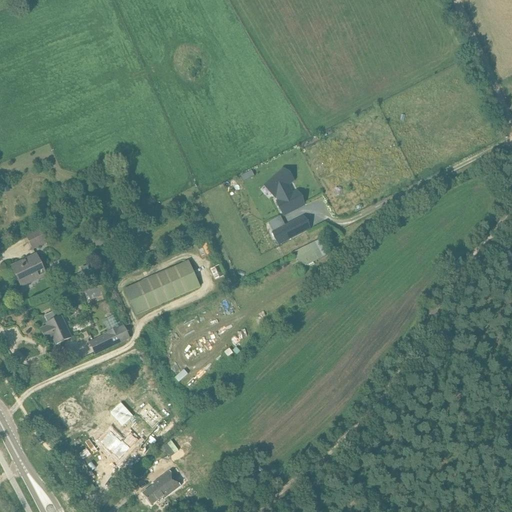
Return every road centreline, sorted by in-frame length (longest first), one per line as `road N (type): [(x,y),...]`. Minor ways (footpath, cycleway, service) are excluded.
road 1 (track): [(511,210),(446,290),(373,407),(261,511)]
road 2 (unknown): [(511,141),(353,223),(316,206),(276,224)]
road 3 (track): [(454,0),(511,121)]
